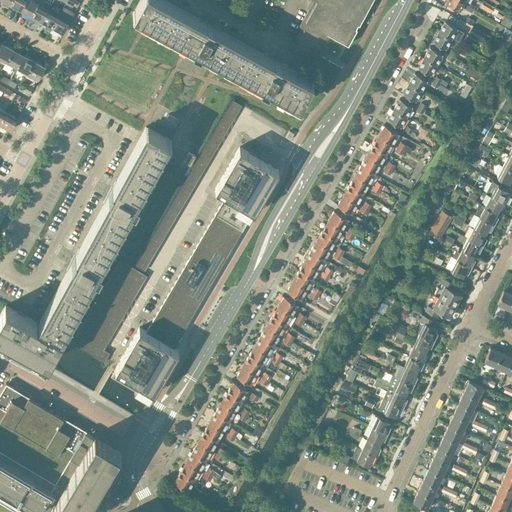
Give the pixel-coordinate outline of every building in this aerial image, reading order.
[(20,10),(25,0),(11,0),(8,7),(15,10),(17,8),(20,10)] [(29,18),(37,3),(31,0),(25,0),(20,10),(24,11),(22,14),(29,18)] [(139,0),(133,12),(193,45),(194,45),(207,21),(198,17),(167,0),(139,0)] [(315,85),(328,92),(342,67),(319,54),(331,34),(343,41),(343,40),(348,43),(357,27),(356,27),(358,22),(359,23),(371,0),(316,0),(290,48),(324,67),(315,85)] [(462,6),(472,12),(474,8),(459,0),(445,0),(444,2),(459,10),(462,6)] [(459,0),(474,8),(476,5),(467,0),(459,0)] [(482,6),(492,11),(494,8),(484,2),(482,6)] [(41,21),(48,9),(37,3),(29,18),(36,22),(38,19),(41,21)] [(43,26),(50,30),(59,15),(48,9),(41,21),(45,23),(43,26)] [(50,30),(57,34),(59,31),(63,33),(69,21),(59,15),(50,30)] [(500,22),(509,28),(511,22),(511,19),(505,15),(500,22)] [(439,30),(451,38),(457,27),(445,20),(439,30)] [(193,45),(192,48),(200,52),(201,50),(201,49),(214,25),(207,21),(194,45),(193,45)] [(214,25),(201,49),(201,50),(219,59),(261,82),(275,58),(266,53),(266,54),(220,29),(214,25)] [(469,33),(481,40),(485,33),(473,26),(469,33)] [(433,41),(445,48),(451,38),(439,30),(433,41)] [(0,60),(5,63),(13,48),(6,44),(6,45),(2,43),(0,46),(0,60)] [(424,56),(436,64),(442,53),(430,46),(424,56)] [(13,65),(16,67),(23,54),(20,52),(13,48),(5,63),(12,67),(13,65)] [(19,71),(26,75),(34,60),(27,56),(23,54),(16,67),(20,69),(19,71)] [(417,67),(430,74),(436,64),(424,56),(417,67)] [(261,82),(259,85),(268,89),(269,86),(282,62),(275,58),(261,82)] [(26,75),(33,79),(34,76),(38,78),(45,66),(41,64),(41,63),(34,60),(26,75)] [(282,62),(269,86),(299,103),(312,79),(288,66),(288,65),(282,62)] [(408,82),(421,90),(427,79),(414,72),(408,82)] [(459,89),(468,94),(473,86),(464,81),(459,89)] [(402,93),(415,100),(421,90),(408,82),(402,93)] [(393,108),(406,116),(412,105),(399,98),(393,108)] [(387,119),(400,126),(406,116),(393,108),(387,119)] [(423,114),(433,120),(436,115),(426,109),(423,114)] [(0,122),(0,127),(5,130),(6,127),(10,129),(17,117),(6,111),(0,122)] [(168,114),(166,118),(176,124),(179,119),(168,114)] [(378,134),(392,143),(398,132),(384,124),(378,134)] [(115,180),(112,187),(136,200),(136,199),(169,139),(145,126),(116,180),(115,180)] [(285,137),(290,139),(294,133),(289,130),(285,137)] [(484,137),(490,141),(494,133),(488,130),(484,137)] [(372,144),(386,153),(392,143),(378,134),(372,144)] [(398,146),(404,150),(407,145),(400,141),(398,146)] [(477,150),(481,153),(485,145),(481,143),(477,150)] [(366,154),(380,162),(386,153),(372,144),(366,154)] [(395,151),(401,154),(404,150),(398,146),(395,151)] [(174,347),(278,169),(239,147),(215,188),(226,195),(146,331),(139,327),(115,369),(154,392),(178,350),(174,347)] [(189,152),(183,162),(190,166),(196,156),(189,152)] [(360,164),(374,172),(380,162),(366,154),(360,164)] [(511,155),(508,154),(503,165),(511,169),(511,155)] [(470,163),(476,166),(479,159),(473,156),(470,163)] [(386,166),(392,169),(395,165),(389,161),(386,166)] [(355,174),(369,182),(374,172),(360,164),(355,174)] [(497,175),(509,182),(511,178),(511,169),(503,165),(497,175)] [(383,170),(389,174),(392,169),(386,166),(383,170)] [(349,184),(363,192),(369,182),(355,174),(349,184)] [(486,192),(490,195),(505,203),(509,196),(506,194),(508,190),(497,184),(498,182),(492,179),(486,192)] [(374,186),(381,189),(383,185),(377,181),(374,186)] [(343,194),(357,202),(363,192),(349,184),(343,194)] [(372,190),(378,194),(381,189),(374,186),(372,190)] [(112,187),(108,194),(132,207),(134,209),(139,201),(136,199),(136,200),(112,187)] [(78,248),(75,254),(99,267),(132,207),(108,194),(103,202),(104,202),(79,248),(78,248)] [(337,204),(351,213),(357,202),(343,194),(337,204)] [(490,195),(485,205),(497,212),(499,208),(502,210),(505,203),(490,195)] [(363,206),(369,209),(372,205),(365,201),(363,206)] [(480,203),(475,213),(494,224),(498,217),(495,215),(497,212),(485,205),(480,203)] [(360,210),(366,214),(369,209),(363,206),(360,210)] [(328,220),(342,228),(348,218),(334,210),(328,220)] [(452,215),(443,210),(437,220),(443,224),(446,225),(444,223),(449,214),(452,216),(452,215)] [(474,226),(473,226),(485,233),(487,229),(490,231),(494,224),(475,213),(475,214),(474,213),(468,223),(474,226)] [(322,230),(336,238),(342,228),(328,220),(322,230)] [(443,224),(437,220),(431,230),(440,235),(438,234),(443,224)] [(473,226),(468,237),(483,245),(486,238),(484,237),(485,233),(473,226)] [(347,232),(354,235),(356,231),(350,227),(347,232)] [(316,240),(330,248),(336,238),(322,230),(316,240)] [(345,236),(351,240),(354,235),(347,232),(345,236)] [(468,237),(462,248),(474,254),(476,251),(479,252),(483,245),(468,237)] [(310,250),(324,258),(330,248),(316,240),(310,250)] [(336,251),(342,255),(345,250),(338,247),(336,251)] [(462,248),(456,258),(471,266),(475,259),(472,258),(474,254),(462,248)] [(304,260),(318,268),(324,258),(310,250),(304,260)] [(333,256),(339,260),(342,255),(336,251),(333,256)] [(75,254),(71,261),(95,274),(95,275),(98,276),(102,268),(99,267),(75,254)] [(104,349),(147,275),(119,258),(69,342),(98,359),(104,349)] [(450,269),(462,276),(465,272),(468,273),(471,266),(456,258),(450,269)] [(298,270),(312,278),(318,268),(304,260),(298,270)] [(39,321),(38,322),(39,322),(62,335),(63,334),(95,275),(95,274),(71,261),(66,270),(67,270),(39,321)] [(324,271),(330,275),(333,270),(327,267),(324,271)] [(293,280),(306,288),(312,278),(298,270),(293,280)] [(327,280),(330,275),(324,271),(321,276),(327,280)] [(338,280),(341,276),(333,271),(330,275),(338,280)] [(438,296),(455,305),(461,293),(452,288),(454,283),(443,277),(440,282),(440,283),(435,293),(439,295),(438,296)] [(286,290),(300,298),(306,288),(293,280),(286,290)] [(312,291),(318,295),(321,290),(315,287),(312,291)] [(497,303),(508,308),(511,299),(511,293),(503,289),(497,303)] [(309,296),(316,300),(318,295),(312,291),(309,296)] [(277,306),(291,314),(297,304),(283,295),(277,306)] [(425,310),(437,316),(439,311),(449,316),(455,305),(438,296),(432,307),(428,305),(425,310)] [(5,305),(0,314),(0,335),(48,362),(52,354),(62,336),(62,335),(39,322),(38,323),(5,305)] [(271,315),(285,324),(291,314),(277,306),(271,315)] [(297,317),(303,321),(306,316),(300,312),(297,317)] [(424,321),(419,333),(434,340),(437,333),(434,331),(436,327),(433,326),(436,320),(421,313),(419,319),(424,321)] [(266,325),(279,334),(285,324),(271,315),(266,325)] [(294,322),(300,325),(303,321),(297,317),(294,322)] [(393,322),(390,328),(392,329),(390,333),(396,335),(396,336),(403,339),(405,335),(403,334),(406,328),(393,322)] [(260,335),(274,344),(279,334),(266,325),(260,335)] [(285,337),(291,341),(294,336),(288,332),(285,337)] [(419,333),(413,344),(426,349),(428,346),(431,347),(434,340),(419,333)] [(254,345),(268,354),(274,344),(260,335),(254,345)] [(282,342),(289,345),(291,341),(285,337),(282,342)] [(413,344),(408,355),(424,362),(427,355),(424,353),(426,349),(413,344)] [(248,355),(262,363),(268,354),(254,345),(248,355)] [(484,360),(495,365),(501,352),(490,347),(484,360)] [(104,362),(109,353),(104,349),(98,359),(104,362)] [(273,357),(280,361),(282,356),(276,352),(273,357)] [(495,365),(506,370),(511,357),(511,356),(501,352),(495,365)] [(242,365),(256,373),(262,363),(248,355),(242,365)] [(408,355),(403,366),(416,371),(417,368),(421,369),(424,362),(408,355)] [(271,362),(277,365),(280,361),(273,357),(271,362)] [(236,375),(250,384),(256,373),(242,365),(236,375)] [(403,366),(398,377),(414,384),(417,376),(414,375),(416,371),(403,366)] [(262,377),(268,380),(271,376),(264,372),(262,377)] [(259,381),(265,385),(268,380),(262,377),(259,381)] [(398,377),(393,388),(406,393),(407,389),(410,391),(414,384),(398,377)] [(344,379),(338,392),(346,395),(349,390),(346,388),(349,381),(344,379)] [(463,391),(478,397),(483,386),(469,379),(463,391)] [(227,391),(241,399),(247,389),(233,381),(227,391)] [(0,511),(36,511),(39,508),(38,508),(50,489),(85,432),(86,430),(63,416),(62,417),(29,397),(30,396),(6,382),(0,392),(0,511)] [(388,385),(383,396),(404,406),(407,398),(404,397),(406,393),(393,388),(388,385)] [(221,401),(235,409),(241,399),(227,391),(221,401)] [(458,402),(473,408),(478,397),(463,391),(458,402)] [(250,397),(256,401),(259,396),(252,392),(250,397)] [(365,402),(372,405),(375,399),(368,396),(365,402)] [(378,407),(395,415),(397,411),(400,413),(404,406),(383,396),(378,407)] [(215,411),(229,419),(235,409),(221,401),(215,411)] [(453,413),(468,419),(473,408),(458,402),(453,413)] [(240,413),(247,416),(249,412),(243,408),(240,413)] [(209,421),(223,429),(229,419),(215,411),(209,421)] [(238,417),(244,421),(247,416),(240,413),(238,417)] [(448,424),(462,430),(468,419),(453,413),(448,424)] [(377,415),(372,426),(387,433),(391,426),(387,425),(389,421),(377,415)] [(203,431),(217,439),(223,429),(209,421),(203,431)] [(443,435),(457,441),(462,430),(448,424),(443,435)] [(372,426),(367,437),(379,443),(381,439),(384,440),(387,433),(372,426)] [(229,433),(235,436),(238,432),(231,428),(229,433)] [(197,441),(211,449),(217,439),(203,431),(197,441)] [(81,511),(119,449),(94,435),(93,436),(85,432),(50,489),(38,508),(39,508),(36,511),(81,511)] [(226,437),(232,441),(235,436),(229,433),(226,437)] [(438,446),(452,452),(457,441),(443,435),(438,446)] [(361,448),(377,455),(380,448),(377,446),(379,443),(367,437),(361,448)] [(191,451),(205,459),(211,449),(197,441),(191,451)] [(351,457),(369,465),(371,461),(374,462),(377,455),(361,448),(356,446),(351,457)] [(433,457),(447,463),(452,452),(438,446),(433,457)] [(217,453),(223,456),(226,452),(220,448),(217,453)] [(335,456),(347,461),(349,456),(338,450),(335,456)] [(185,461),(199,469),(205,459),(191,451),(185,461)] [(214,457),(220,461),(223,456),(217,453),(214,457)] [(428,468),(442,474),(447,463),(433,457),(428,468)] [(180,471),(194,479),(199,469),(185,461),(180,471)] [(205,473),(211,476),(214,472),(208,468),(205,473)] [(423,479),(437,485),(442,474),(428,468),(423,479)] [(174,481),(187,489),(194,479),(180,471),(174,481)] [(202,477),(209,481),(211,476),(205,473),(202,477)] [(501,483),(511,488),(511,475),(505,473),(501,483)] [(418,490),(432,496),(437,485),(423,479),(418,490)] [(496,494),(508,499),(511,491),(511,488),(501,483),(496,494)] [(193,493),(199,496),(202,492),(196,488),(193,493)] [(419,511),(424,511),(432,496),(418,490),(413,501),(422,505),(419,511)] [(491,504),(504,510),(508,499),(496,494),(491,504)]
